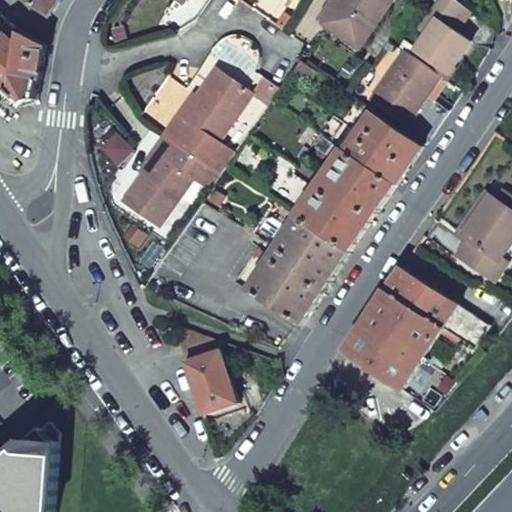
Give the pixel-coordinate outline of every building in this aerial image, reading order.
[(26,0),(52,17),(63,0),(26,0)] [(342,5),(344,0),(334,0),(319,21),(326,26),(342,4),(342,5)] [(326,26),(360,50),(395,0),(344,0),(342,5),(342,4),(326,26)] [(429,36),(417,53),(449,75),(454,67),(472,43),(458,32),(472,13),(455,0),(444,0),(433,16),(440,22),(429,36)] [(0,46),(16,28),(0,14),(0,46)] [(433,16),(422,31),(429,36),(440,22),(433,16)] [(0,46),(0,82),(26,106),(39,101),(48,46),(16,28),(0,46)] [(433,71),(406,53),(373,102),(408,126),(442,77),(433,71)] [(302,62),(294,74),(309,86),(318,73),(302,62)] [(433,71),(449,82),(458,70),(454,67),(449,75),(436,67),(433,71)] [(166,138),(222,176),(236,155),(220,144),(254,95),(218,70),(184,119),(181,117),(166,138)] [(354,143),(349,152),(399,186),(426,146),(367,106),(355,124),(364,130),(358,138),(355,136),(351,141),(354,143)] [(419,115),(406,133),(426,146),(438,129),(419,115)] [(126,203),(161,228),(195,180),(211,191),(222,176),(166,138),(156,153),(159,155),(126,203)] [(318,190),(299,216),(353,252),(399,186),(349,152),(345,150),(320,185),(317,183),(314,187),(318,190)] [(235,175),(229,183),(240,190),(246,182),(235,175)] [(497,201),(511,210),(511,197),(504,192),(497,201)] [(465,237),(492,197),(485,193),(458,231),(465,237)] [(469,239),(458,256),(496,281),(507,265),(501,261),(511,243),(511,210),(497,201),(492,197),(465,237),(469,239)] [(272,258),(250,291),(305,326),(353,252),(299,216),(279,248),(273,244),(266,255),(272,258)] [(218,235),(202,260),(216,270),(231,247),(224,242),(226,240),(218,235)] [(404,268),(388,292),(447,329),(461,305),(404,268)] [(388,292),(347,354),(406,393),(447,329),(388,292)] [(447,329),(477,348),(491,327),(492,327),(461,307),(447,329)] [(224,342),(175,326),(188,362),(224,351),(224,342)] [(224,351),(188,362),(206,416),(209,416),(240,405),(242,405),(224,351)] [(261,373),(242,379),(250,402),(268,396),(261,373)] [(240,405),(209,416),(211,423),(242,413),(242,411),(240,405)] [(251,408),(242,411),(242,413),(243,417),(253,414),(251,408)] [(0,511),(56,511),(62,434),(52,423),(0,468),(0,511)]
